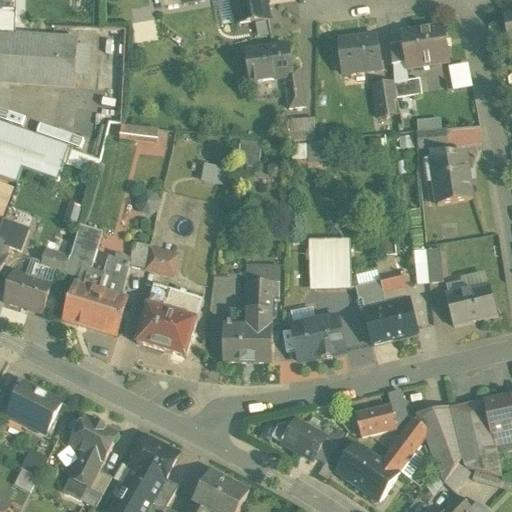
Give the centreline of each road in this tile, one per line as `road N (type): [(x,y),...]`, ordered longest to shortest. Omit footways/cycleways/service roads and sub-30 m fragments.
road 1 (residential): [(175,422),(511,347)]
road 2 (residential): [(470,0),(511,242)]
road 3 (residential): [(0,342),(175,422)]
road 4 (residential): [(175,422),(327,511)]
